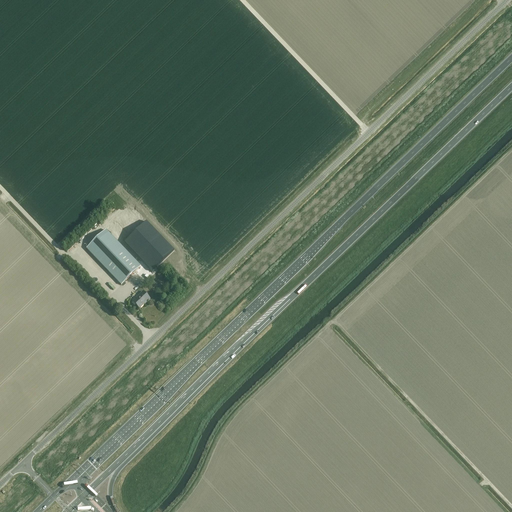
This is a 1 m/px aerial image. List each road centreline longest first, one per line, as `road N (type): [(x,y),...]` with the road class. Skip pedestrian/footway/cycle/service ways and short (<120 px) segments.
road 1 (unclassified): [(22,463),(505,0)]
road 2 (trunk): [(511,56),(71,481)]
road 3 (trunk): [(118,463),(511,86)]
road 4 (unknown): [(368,132),(242,0)]
